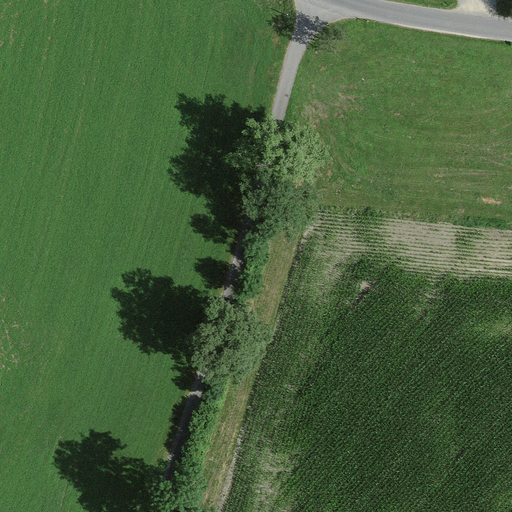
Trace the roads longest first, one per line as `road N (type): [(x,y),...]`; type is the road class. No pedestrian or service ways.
road 1 (track): [(156,511),(316,0)]
road 2 (unclassified): [(336,0),(511,30)]
